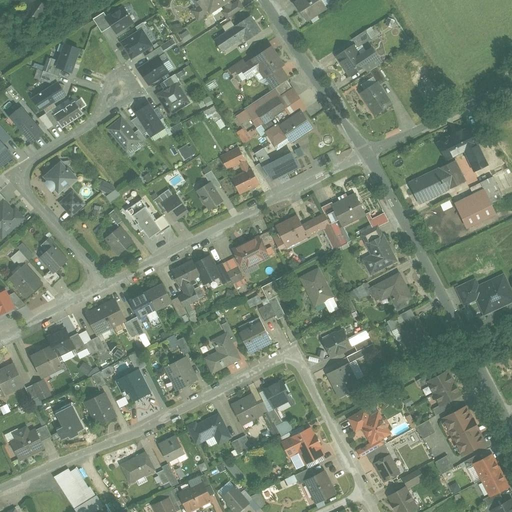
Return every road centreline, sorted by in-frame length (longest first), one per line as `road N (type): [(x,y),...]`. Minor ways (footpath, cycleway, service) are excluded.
road 1 (residential): [(0,490),(287,359),(302,368),(365,490)]
road 2 (residential): [(511,430),(366,153)]
road 3 (unclassified): [(366,153),(103,285)]
road 4 (residential): [(103,285),(18,176),(122,91)]
road 5 (residential): [(366,153),(264,0)]
road 6 (unclassified): [(511,83),(366,153)]
